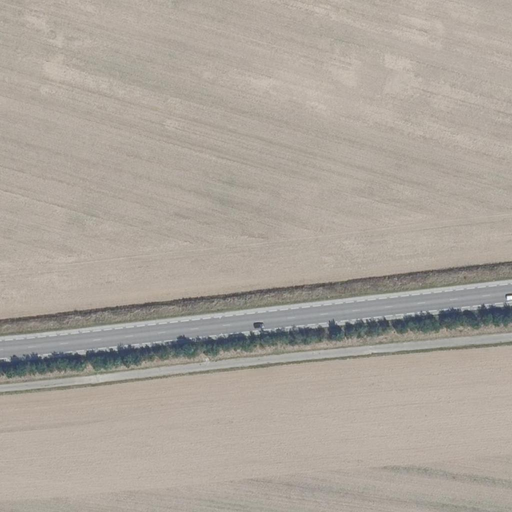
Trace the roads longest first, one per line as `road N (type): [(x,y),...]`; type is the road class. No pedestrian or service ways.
road 1 (primary): [(511,292),(0,351)]
road 2 (track): [(511,332),(0,374)]
